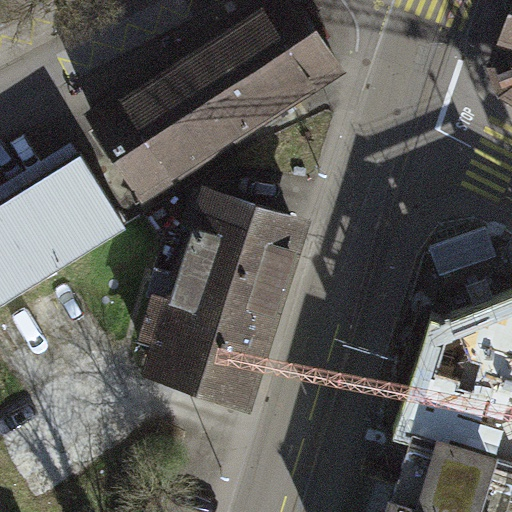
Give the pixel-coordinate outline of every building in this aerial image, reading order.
[(297,0),(266,0),(92,113),(142,189),(338,62),(297,0)] [(511,0),(509,0),(506,8),(489,71),(502,102),(511,106),(511,0)] [(0,303),(126,223),(79,150),(0,200),(0,303)] [(310,212),(200,177),(182,233),(158,225),(125,329),(154,338),(144,369),(250,402),(310,212)] [(511,347),(511,239),(472,221),(430,309),(511,347)] [(511,511),(511,461),(418,433),(393,511),(511,511)]
